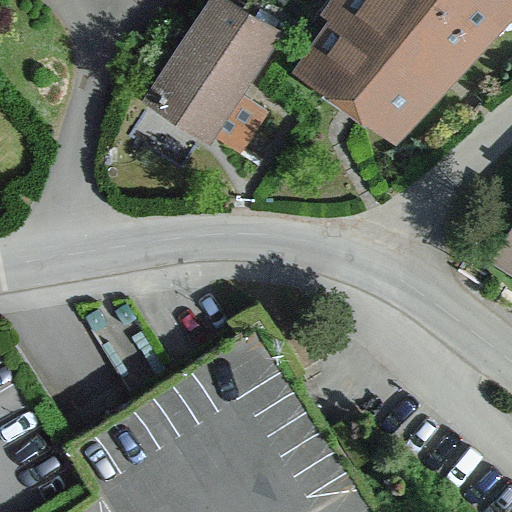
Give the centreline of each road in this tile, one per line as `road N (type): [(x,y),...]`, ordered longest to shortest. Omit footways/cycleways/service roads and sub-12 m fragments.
road 1 (residential): [(52,259),(247,235),(369,259)]
road 2 (residential): [(52,259),(109,40)]
road 3 (residential): [(511,121),(369,259)]
road 4 (residential): [(369,259),(511,360)]
